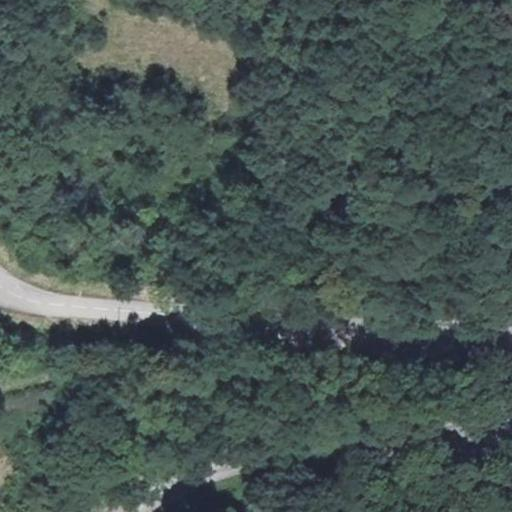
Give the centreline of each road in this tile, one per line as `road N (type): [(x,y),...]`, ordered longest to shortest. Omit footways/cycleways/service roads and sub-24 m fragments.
road 1 (tertiary): [(511,330),(440,333),(46,300),(0,282)]
road 2 (tertiary): [(130,511),(172,481),(229,459),(362,435),(511,423)]
